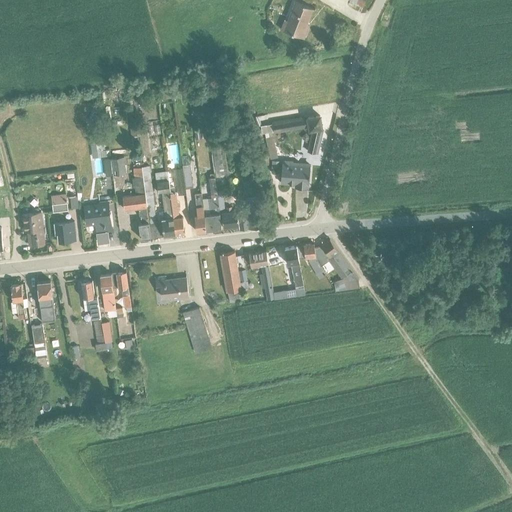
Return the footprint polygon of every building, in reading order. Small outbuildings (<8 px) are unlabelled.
[(281,0),(278,7),(285,10),(288,3),(281,0)] [(285,18),(281,28),(304,38),(308,28),(306,27),(308,22),(313,8),(295,0),(287,19),(285,18)] [(173,94),(172,86),(171,77),(156,79),(159,98),(174,97),(173,94)] [(172,86),(173,94),(181,93),(180,85),(172,86)] [(136,115),(135,112),(129,112),(132,128),(131,128),(132,139),(131,139),(132,143),(139,141),(136,115)] [(273,123),(261,125),(262,130),(265,132),(271,158),(278,157),(273,136),(275,135),(274,132),(308,126),(309,130),(313,130),(308,151),(319,153),(322,127),(320,115),(273,123)] [(306,132),(301,136),(306,141),(311,137),(306,132)] [(94,137),(90,137),(92,157),(107,155),(105,138),(94,139),(94,137)] [(215,172),(217,187),(223,186),(226,185),(225,177),(228,177),(224,142),(220,143),(220,141),(216,141),(216,137),(211,137),(215,172)] [(111,158),(113,174),(127,173),(125,156),(111,158)] [(113,174),(111,158),(104,159),(106,175),(113,174)] [(272,159),(271,167),(280,168),(281,160),(272,159)] [(283,159),(281,182),(296,183),(296,187),(308,188),(310,162),(293,161),(293,160),(283,159)] [(183,167),(186,187),(194,187),(190,163),(183,163),(183,167)] [(142,166),(151,237),(176,234),(171,192),(168,170),(155,171),(157,180),(159,192),(162,191),(165,217),(162,217),(163,224),(158,224),(158,221),(157,222),(155,204),(150,164),(142,166)] [(151,237),(142,166),(133,167),(134,176),(133,177),(134,186),(135,186),(136,193),(123,195),(125,209),(139,207),(140,215),(141,215),(142,222),(139,223),(141,238),(151,237)] [(186,187),(183,167),(174,168),(176,184),(178,183),(179,194),(187,193),(186,187)] [(75,170),(68,171),(69,185),(77,185),(75,170)] [(203,198),(207,229),(222,227),(220,208),(217,187),(215,172),(210,173),(211,176),(209,176),(212,197),(203,198)] [(79,200),(78,191),(77,185),(70,186),(72,207),(79,206),(79,200)] [(228,210),(222,211),(224,227),(239,225),(239,229),(250,227),(264,226),(259,185),(243,186),(246,214),(238,215),(237,209),(232,210),(232,205),(227,206),(228,210)] [(217,187),(220,208),(225,208),(223,186),(217,187)] [(171,192),(176,234),(185,233),(183,215),(180,216),(179,206),(180,205),(180,201),(178,201),(176,191),(171,192)] [(67,192),(51,194),(53,211),(69,209),(67,192)] [(207,229),(203,198),(202,192),(195,192),(197,214),(195,214),(197,231),(207,230),(207,229)] [(97,232),(109,231),(113,230),(109,200),(99,201),(100,203),(84,205),(87,224),(96,223),(97,232)] [(29,211),(22,212),(24,230),(28,230),(30,244),(45,243),(41,210),(38,206),(32,207),(29,211)] [(76,219),(54,222),(55,234),(58,234),(58,242),(78,239),(76,219)] [(109,231),(97,232),(96,232),(98,243),(110,242),(109,231)] [(316,256),(321,265),(329,259),(343,277),(345,276),(347,278),(347,281),(332,283),(336,289),(360,286),(359,278),(330,238),(321,244),(322,245),(315,247),(316,256)] [(297,245),(299,257),(310,257),(310,258),(309,259),(320,277),(326,273),(321,265),(316,256),(315,247),(314,242),(304,244),(297,245)] [(274,290),(275,298),(305,294),(299,257),(297,245),(286,247),(288,263),(292,262),(296,287),(274,290)] [(275,298),(274,290),(266,249),(244,253),(245,262),(251,261),(252,266),(262,265),(263,272),(260,273),(262,287),(266,286),(268,299),(275,298)] [(235,250),(221,253),(230,301),(244,299),(235,250)] [(112,273),(114,287),(119,286),(119,287),(123,287),(125,306),(127,306),(127,310),(132,309),(127,270),(116,272),(117,273),(112,273)] [(114,287),(112,273),(112,272),(101,274),(105,310),(117,308),(117,307),(114,287)] [(166,275),(156,276),(157,289),(161,288),(162,296),(171,295),(171,299),(190,297),(187,275),(166,278),(166,275)] [(51,279),(38,281),(40,298),(41,298),(44,320),(55,319),(51,279)] [(93,279),(81,281),(85,309),(92,309),(93,317),(101,315),(98,295),(95,295),(93,279)] [(22,282),(12,283),(14,301),(11,301),(13,312),(19,312),(19,318),(26,317),(25,306),(29,306),(28,298),(24,298),(22,282)] [(200,305),(183,311),(196,352),(213,346),(200,305)] [(107,348),(103,322),(102,319),(94,320),(98,343),(96,343),(97,350),(99,350),(100,356),(108,353),(107,348)] [(103,322),(107,348),(113,347),(112,340),(113,340),(110,321),(103,322)] [(43,322),(32,324),(35,344),(46,343),(43,322)] [(132,338),(125,339),(127,348),(133,347),(132,338)] [(78,345),(73,346),(75,359),(81,357),(78,345)] [(27,350),(19,350),(20,355),(36,353),(35,346),(27,347),(27,350)]
